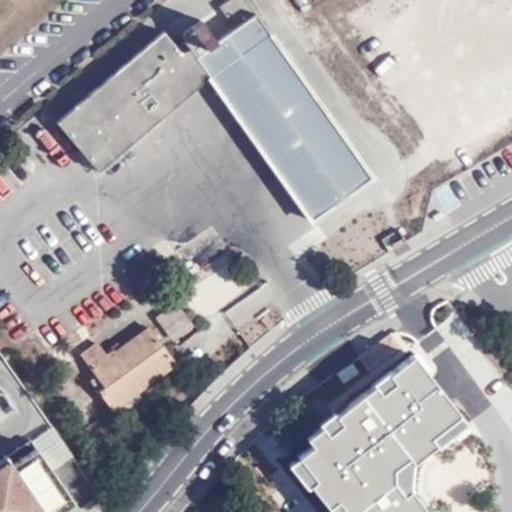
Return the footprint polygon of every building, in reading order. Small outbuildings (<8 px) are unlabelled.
[(210,76),(316,223),(376,182),(247,0),(234,0),(221,8),(236,31),(220,44),(205,23),(183,37),(187,45),(181,51),(167,34),(62,124),(103,174),(208,86),(204,81),(210,76)] [(177,252),(193,274),(221,255),(205,232),(177,252)] [(155,364),(172,354),(155,326),(116,351),(113,347),(108,352),(100,342),(85,352),(107,384),(98,390),(110,408),(162,372),(155,364)] [(0,511),(68,511),(100,490),(0,346),(0,511)] [(474,431),(412,352),(396,365),(317,427),(321,431),(308,441),(314,448),(288,468),(308,494),(313,490),(329,511),(428,511),(416,496),(417,469),(439,452),(442,456),(474,431)] [(178,362),(172,354),(155,364),(162,372),(178,362)]
